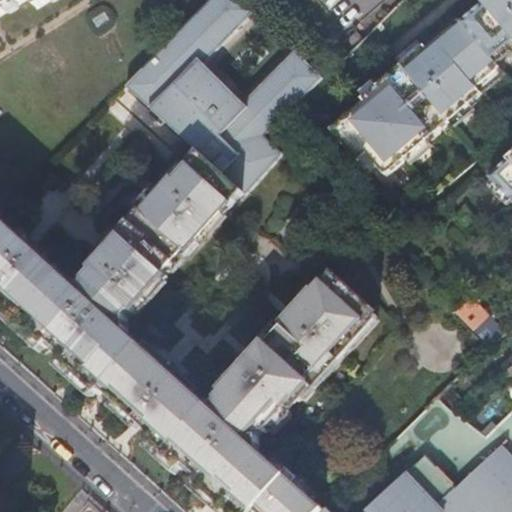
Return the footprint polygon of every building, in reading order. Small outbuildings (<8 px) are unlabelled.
[(325,511),(326,511),(253,444),(252,431),(259,424),(261,426),(292,395),(294,396),(357,333),(354,329),(364,319),(324,279),(305,297),(304,295),(283,316),(285,318),(255,348),(253,346),(215,384),(217,386),(210,393),(197,393),(121,324),(121,311),(126,306),(128,307),(164,271),(162,270),(183,249),(185,250),(243,191),(246,194),(285,155),(284,154),(267,137),(324,79),(297,53),(244,105),(205,66),(258,14),(244,0),(214,0),(165,50),(127,88),(197,158),(185,169),(187,171),(173,185),(171,184),(138,216),(136,215),(114,237),(116,239),(87,268),(89,269),(82,276),(69,277),(1,215),(0,215),(0,296),(9,305),(5,309),(27,329),(48,348),(52,344),(67,358),(63,362),(82,378),(100,396),(104,391),(130,414),(155,437),(151,441),(182,470),(186,466),(202,480),(198,484),(220,505),(227,511),(325,511)] [(0,0),(0,14),(24,0),(34,0),(39,7),(50,0),(0,0)] [(511,0),(485,0),(490,4),(467,23),(464,19),(431,47),(428,44),(365,98),(367,101),(334,128),(361,160),(370,152),(388,174),(485,93),(480,87),(504,67),(496,59),(511,45),(511,0)] [(511,158),(490,180),(511,203),(511,158)] [(465,307),(457,314),(474,332),(489,318),(472,300),(465,307)] [(489,318),(474,332),(492,350),(507,336),(489,318)] [(325,511),(511,511),(511,447),(457,505),(421,470),(378,510),(380,511),(342,511),(333,503),(326,511),(325,511)]
